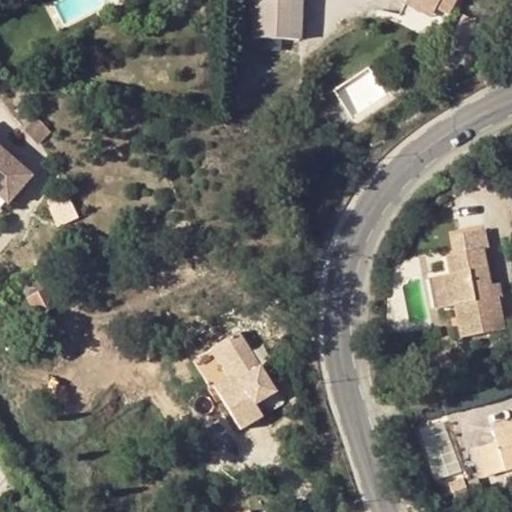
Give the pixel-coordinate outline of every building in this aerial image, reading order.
[(253,0),(252,38),(299,39),(299,0),(253,0)] [(434,11),(412,0),(405,0),(403,5),(431,18),(434,11)] [(435,9),(439,0),(412,0),(434,11),(435,9)] [(449,15),(456,0),(439,0),(435,9),(449,15)] [(0,199),(8,206),(29,178),(0,154),(0,199)] [(61,204),(50,209),(59,227),(76,218),(68,201),(61,204)] [(449,274),(442,276),(448,307),(455,305),(462,337),(504,328),(497,297),(492,298),(490,285),(482,249),(489,248),(484,229),(454,235),(457,254),(445,256),(449,274)] [(448,307),(442,276),(431,279),(437,309),(448,307)] [(42,290),(37,280),(30,281),(20,287),(33,316),(55,305),(48,288),(42,290)] [(503,296),(501,283),(490,285),(492,298),(497,297),(503,296)] [(239,379),(215,393),(239,432),(261,419),(256,407),(277,393),(240,332),(218,345),(239,379)] [(239,379),(218,345),(212,348),(228,378),(212,388),(215,393),(239,379)] [(511,468),(511,424),(492,430),(495,443),(504,471),(511,468)] [(504,471),(495,443),(477,448),(486,477),(504,471)] [(11,506),(14,511),(32,511),(34,511),(26,498),(11,506)]
